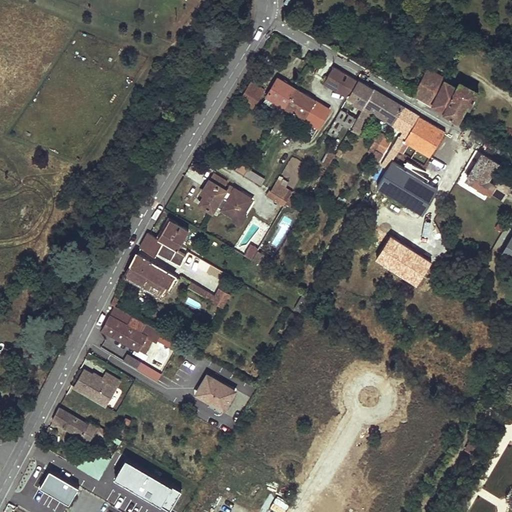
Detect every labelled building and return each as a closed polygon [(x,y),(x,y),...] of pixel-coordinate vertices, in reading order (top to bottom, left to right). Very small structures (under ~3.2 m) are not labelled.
[(334,66),(325,82),(349,96),(358,80),(337,68),(334,66)] [(427,70),(415,94),(434,105),(459,120),(467,104),(470,106),(477,90),(460,81),(457,86),(446,80),(427,70)] [(278,77),(267,96),(285,107),(297,88),(278,77)] [(361,111),(374,89),(364,84),(358,80),(349,96),(360,103),(357,109),(361,111)] [(252,82),(242,97),(255,105),(264,90),(252,82)] [(297,88),(285,107),(319,127),(330,108),(297,88)] [(357,118),(351,129),(359,133),(371,111),(392,123),(403,106),(386,95),(374,89),(361,111),(357,118)] [(267,96),(263,102),(282,113),(285,107),(267,96)] [(399,150),(404,141),(420,116),(409,110),(403,106),(392,123),(403,131),(400,136),(381,164),(388,168),(399,150)] [(344,139),(351,128),(357,118),(348,113),(344,122),(344,123),(337,135),(344,139)] [(420,116),(404,141),(399,150),(403,152),(409,143),(431,156),(446,131),(431,122),(420,116)] [(380,132),(368,151),(370,152),(368,154),(372,156),(384,137),(385,135),(380,132)] [(384,137),(372,156),(371,158),(378,162),(391,142),(384,137)] [(329,150),(322,163),(328,166),(336,154),(329,150)] [(483,153),(468,179),(490,192),(491,191),(495,184),(488,179),(490,174),(498,162),(483,153)] [(262,184),(266,176),(239,161),(235,169),(262,184)] [(227,182),(214,173),(204,189),(207,191),(200,203),(213,211),(216,205),(234,216),(237,211),(239,212),(243,214),(253,199),(234,188),(231,193),(223,188),(227,182)] [(510,186),(490,174),(488,179),(495,184),(491,191),(503,199),(510,186)] [(283,197),(270,189),(267,194),(280,202),(283,197)] [(367,191),(356,209),(361,212),(372,194),(367,191)] [(340,196),(336,203),(342,207),(346,199),(340,196)] [(234,216),(232,220),(241,225),(246,216),(243,214),(239,212),(237,211),(234,216)] [(170,219),(159,238),(150,233),(148,232),(139,248),(155,258),(157,254),(164,241),(178,249),(180,245),(189,231),(170,219)] [(511,231),(502,250),(511,255),(511,231)] [(180,245),(178,249),(164,241),(157,254),(181,265),(183,261),(218,279),(222,271),(180,245)] [(262,262),(268,252),(251,243),(245,253),(262,262)] [(137,252),(125,275),(162,297),(175,275),(137,252)] [(212,300),(214,295),(191,282),(188,287),(212,300)] [(214,295),(212,300),(223,306),(230,293),(219,287),(214,295)] [(305,291),(295,308),(300,311),(311,294),(305,291)] [(190,298),(187,303),(199,308),(201,303),(190,298)] [(156,342),(162,332),(114,306),(102,329),(135,347),(145,352),(152,339),(156,342)] [(85,369),(74,386),(105,405),(114,387),(100,377),(103,370),(93,364),(89,371),(85,369)] [(208,374),(197,393),(211,401),(210,403),(223,410),(235,390),(208,374)] [(89,441),(95,431),(106,437),(109,432),(103,429),(98,426),(90,421),(88,424),(59,407),(52,420),(89,441)] [(57,473),(60,467),(55,464),(58,457),(43,448),(44,446),(40,443),(32,458),(52,470),(57,473)] [(95,459),(83,453),(77,466),(100,477),(111,454),(100,449),(95,459)] [(216,457),(186,511),(237,511),(255,478),(216,457)] [(111,474),(117,465),(110,461),(105,471),(111,474)]
